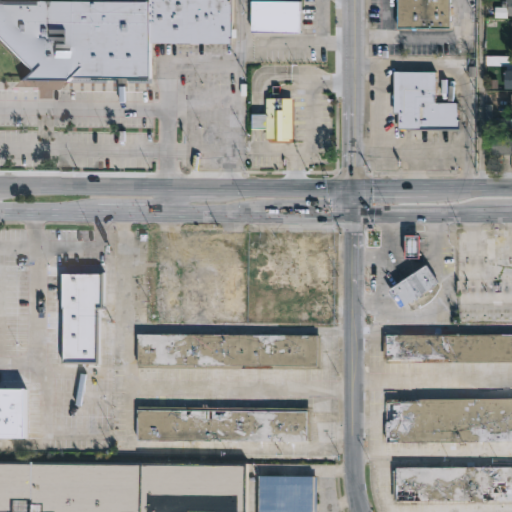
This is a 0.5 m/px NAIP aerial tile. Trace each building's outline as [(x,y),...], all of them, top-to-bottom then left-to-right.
[(70,80),(21,80),(31,70),(0,39),(0,0),(233,0),(233,43),(152,42),(152,78),(74,77),(70,80)] [(299,0),(299,31),(250,30),(250,0),(299,0)] [(452,0),(452,27),(400,27),(400,0),(452,0)] [(507,18),(494,18),(494,6),(501,6),(501,0),(511,0),(511,15),(507,15),(507,18)] [(435,70),(435,102),(458,102),(458,129),(397,129),(397,112),(393,112),(393,71),(435,70)] [(294,97),(294,142),(267,142),(267,128),(254,128),(254,113),(268,113),(268,97),(294,97)] [(511,155),(494,155),(494,136),(511,136),(511,155)] [(281,259),(299,259),(299,244),(281,244),(281,259)] [(179,266),(179,269),(181,269),(180,322),(156,321),(156,266),(157,266),(157,261),(179,262),(179,266)] [(245,311),(220,311),(219,264),(244,264),(245,311)] [(20,266),(0,266),(0,317),(20,318),(20,266)] [(404,310),(440,285),(427,267),(392,292),(404,310)] [(100,363),(63,363),(63,271),(105,271),(105,309),(101,309),(100,363)] [(511,314),(511,294),(511,281),(459,281),(459,323),(511,323),(511,314)] [(273,289),(273,324),(311,324),(311,289),(273,289)] [(162,367),(140,367),(140,333),(323,334),(322,368),(162,367)] [(511,334),(511,362),(389,362),(389,358),(385,358),(385,335),(389,334),(511,334)] [(0,388),(25,389),(25,437),(0,437),(0,388)] [(511,441),(385,441),(385,403),(389,403),(389,399),(511,398),(511,441)] [(161,441),(139,440),(139,406),(313,408),(312,441),(309,441),(309,442),(161,441)] [(0,511),(0,461),(251,464),(250,511),(0,511)] [(511,503),(403,504),(403,501),(395,501),(395,470),(399,470),(399,467),(511,466),(511,503)] [(314,511),(257,511),(258,475),(315,476),(314,511)]
